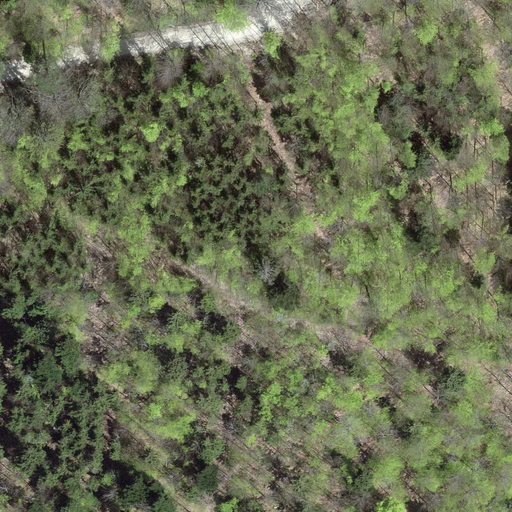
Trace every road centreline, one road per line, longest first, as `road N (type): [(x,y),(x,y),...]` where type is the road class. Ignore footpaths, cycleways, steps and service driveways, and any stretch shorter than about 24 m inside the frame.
road 1 (track): [(511,371),(395,357),(295,325),(0,181)]
road 2 (unclassified): [(0,79),(254,27),(282,0)]
